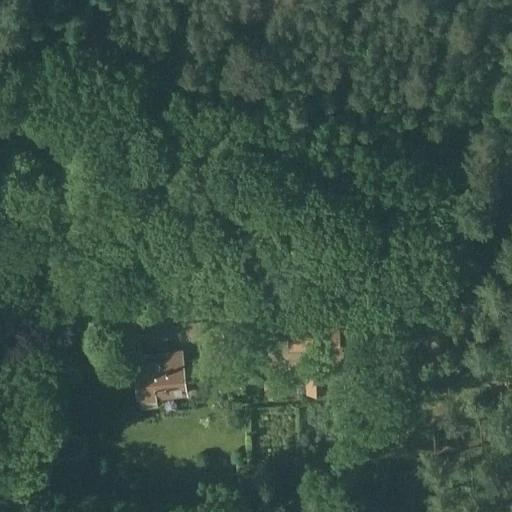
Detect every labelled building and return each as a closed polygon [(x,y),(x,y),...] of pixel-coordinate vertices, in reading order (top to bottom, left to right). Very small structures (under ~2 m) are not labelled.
[(163,310),(189,307),(187,287),(161,290),(163,310)] [(288,325),(287,344),(287,349),(342,347),(341,317),(287,319),(288,325)] [(287,344),(288,325),(250,326),(251,346),(287,344)] [(245,351),(243,338),(219,340),(219,352),(245,351)] [(183,394),(180,350),(134,353),(136,396),(140,396),(140,405),(156,404),(156,395),(183,394)] [(307,374),(306,394),(323,395),(323,375),(307,374)]
